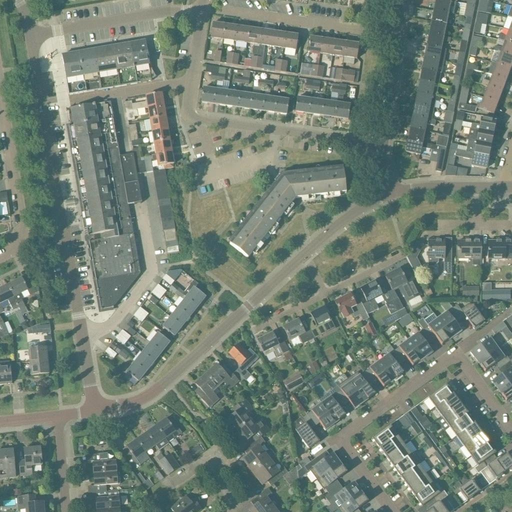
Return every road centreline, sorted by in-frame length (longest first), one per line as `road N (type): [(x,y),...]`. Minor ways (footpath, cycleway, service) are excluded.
road 1 (residential): [(94,410),(30,35)]
road 2 (residential): [(303,256),(159,388),(130,405),(94,410)]
road 3 (residential): [(453,356),(338,442),(389,511)]
road 4 (residential): [(383,146),(196,118),(192,82)]
road 5 (residential): [(399,36),(225,10)]
road 6 (residential): [(0,257),(22,240),(23,223),(0,94)]
road 7 (residential): [(30,35),(174,10),(202,13)]
